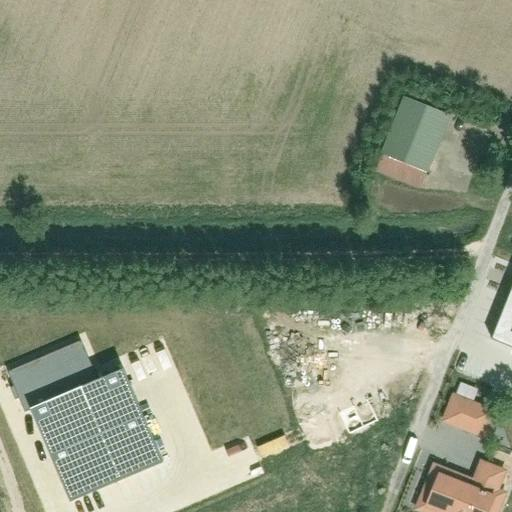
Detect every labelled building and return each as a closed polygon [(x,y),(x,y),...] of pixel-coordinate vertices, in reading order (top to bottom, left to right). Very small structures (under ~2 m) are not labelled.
[(448,113),(405,96),(382,154),(425,171),(448,113)] [(511,348),(511,289),(492,340),(511,348)] [(30,409),(100,380),(83,340),(9,371),(25,411),(30,409)] [(69,501),(163,461),(124,370),(100,380),(30,409),(69,501)] [(498,410),(452,393),(441,424),(487,441),(498,410)] [(510,469),(479,457),(472,476),(432,460),(413,510),(416,511),(499,511),(508,492),(502,489),(510,469)]
